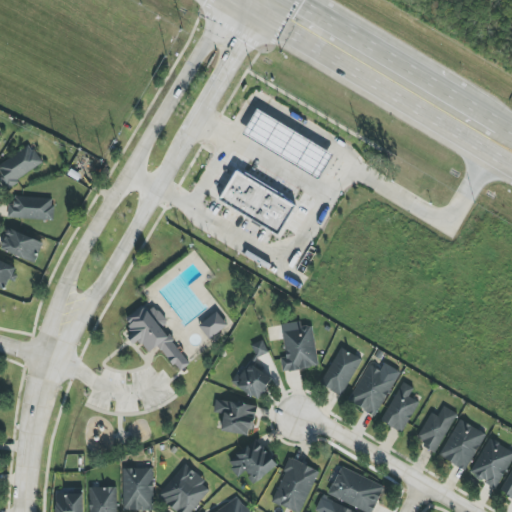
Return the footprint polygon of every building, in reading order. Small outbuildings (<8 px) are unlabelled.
[(243,135),(321,179),(335,154),(257,110),(243,135)] [(0,176),(6,187),(43,166),(31,146),(0,163),(0,176)] [(298,202),(236,171),(219,203),(281,235),(298,202)] [(54,220),(55,198),(8,197),(8,219),(54,220)] [(43,243),(10,229),(1,249),(35,263),(43,243)] [(190,364),(162,328),(168,323),(154,305),(122,329),(135,345),(140,341),(149,353),(159,346),(179,372),(190,364)] [(210,340),(228,325),(217,312),(199,327),(210,340)] [(313,326),(301,327),(300,322),(282,325),(286,357),(281,358),(282,372),(318,367),(313,326)] [(362,358),(338,348),(322,386),(345,396),(362,358)] [(231,386),(262,400),(273,376),(248,365),(243,376),(237,373),(231,386)] [(395,378),(368,365),(349,403),(377,417),(395,378)] [(410,397),(415,389),(403,382),(381,421),(403,434),(421,403),(410,397)] [(257,406),(216,400),(214,414),(224,415),(222,432),(253,436),(257,406)] [(431,412),(415,442),(436,454),(458,414),(443,406),(438,416),(431,412)] [(465,471),(487,435),(460,420),(439,456),(465,471)] [(496,490),(511,461),(511,451),(490,438),(469,474),(496,490)] [(253,484),(278,466),(259,440),(228,463),(238,478),(245,473),(253,484)] [(294,511),(300,511),(319,471),(291,458),(271,501),(294,511)] [(373,511),(385,487),(341,467),(328,495),(365,511),(373,511)] [(153,468),(122,469),(124,511),(154,511),(153,468)] [(511,471),(501,492),(511,498),(511,471)] [(89,511),(117,511),(117,487),(89,488),(89,511)] [(84,511),(84,493),(55,494),(55,511),(84,511)] [(215,511),(249,511),(239,496),(215,511)] [(357,511),(321,499),(316,511),(319,511),(357,511)]
